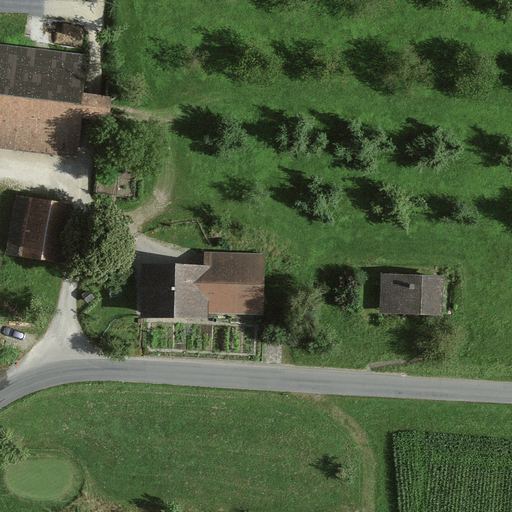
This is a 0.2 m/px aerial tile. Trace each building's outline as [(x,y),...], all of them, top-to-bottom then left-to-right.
[(0,149),(76,158),(80,121),(91,122),(109,124),(112,99),(94,97),(84,96),(89,56),(0,45),(0,149)] [(75,206),(16,195),(5,254),(64,265),(75,206)] [(202,267),(140,265),(138,319),(206,321),(206,314),(264,316),(266,254),(202,252),(202,267)] [(443,278),(382,275),(380,314),(442,316),(443,278)] [(94,298),(88,290),(81,296),(87,303),(94,298)]
